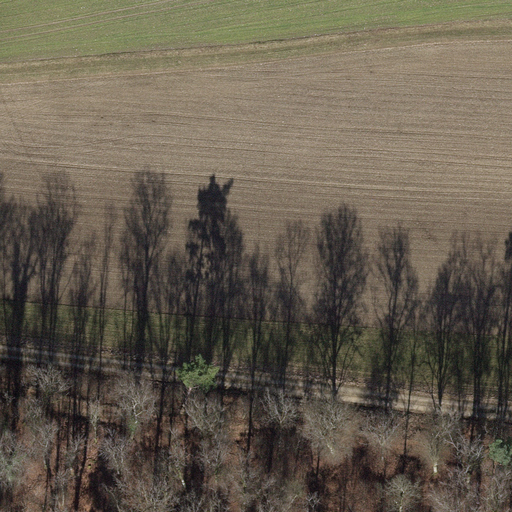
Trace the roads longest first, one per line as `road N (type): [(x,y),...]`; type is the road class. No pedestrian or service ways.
road 1 (track): [(0,390),(210,429),(337,433),(511,462)]
road 2 (track): [(0,347),(511,408)]
road 3 (track): [(0,73),(511,41)]
